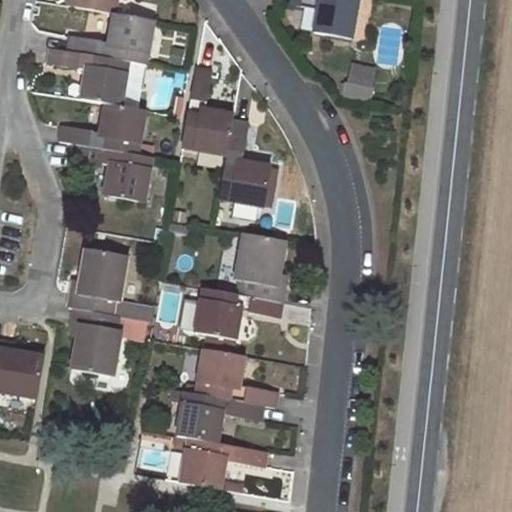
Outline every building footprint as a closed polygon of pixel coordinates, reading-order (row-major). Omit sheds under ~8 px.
[(70,0),(69,7),(113,15),(116,16),(118,0),(70,0)] [(300,31),(351,41),(357,0),(292,0),(292,6),(304,9),(300,31)] [(107,44),(70,37),(67,53),(129,64),(144,67),(146,55),(147,55),(153,22),(116,16),(113,15),(107,44)] [(48,65),(86,71),(81,100),(105,105),(122,108),(129,64),(67,53),(51,50),(48,65)] [(373,99),(376,66),(350,64),(346,97),(373,99)] [(234,115),(205,110),(212,73),(197,70),(183,148),(227,156),(233,122),(234,115)] [(105,105),(99,133),(63,127),(60,143),(73,146),(138,157),(146,112),(122,108),(105,105)] [(263,208),(270,168),(241,162),(248,124),(233,122),(227,156),(220,199),(232,201),(231,203),(263,208)] [(71,160),(108,167),(103,196),(144,203),(152,159),(138,157),(73,146),(71,160)] [(243,237),(235,282),(240,283),(237,297),(281,305),(284,289),(270,286),(272,276),(279,277),(285,244),(243,237)] [(127,260),(85,253),(80,284),(74,283),(69,310),(75,311),(112,318),(115,303),(119,304),(127,260)] [(284,289),(286,278),(279,277),(272,276),(270,286),(284,289)] [(201,303),(195,334),(237,342),(241,313),(279,320),(281,305),(237,297),(204,291),(202,303),(201,303)] [(77,338),(72,371),(113,378),(121,334),(116,334),(119,319),(112,318),(75,311),(70,337),(77,338)] [(0,392),(36,399),(43,358),(10,352),(9,359),(0,357),(0,351),(1,343),(0,342),(0,392)] [(10,352),(12,344),(1,343),(0,351),(0,357),(9,359),(10,352)] [(277,394),(239,388),(244,359),(204,352),(198,384),(200,384),(198,396),(263,407),(274,409),(277,394)] [(217,445),(222,416),(261,423),(263,407),(198,396),(185,394),(183,405),(182,404),(176,438),(189,441),(217,445)] [(176,438),(174,451),(185,453),(187,453),(189,441),(176,438)] [(220,492),(225,463),(264,469),(267,454),(217,445),(189,441),(187,453),(185,453),(180,485),(220,492)] [(225,486),(223,493),(240,496),(241,489),(225,486)]
